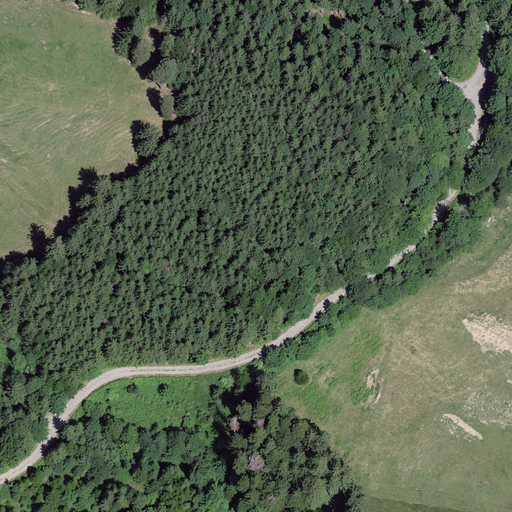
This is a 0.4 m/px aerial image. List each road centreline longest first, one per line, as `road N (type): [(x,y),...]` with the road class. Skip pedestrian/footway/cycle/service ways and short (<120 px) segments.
road 1 (track): [(0,481),(37,454),(68,408),(102,379),(244,360),(411,246),(467,164),(479,104)]
road 2 (track): [(483,0),(479,104),(439,88),(404,0)]
